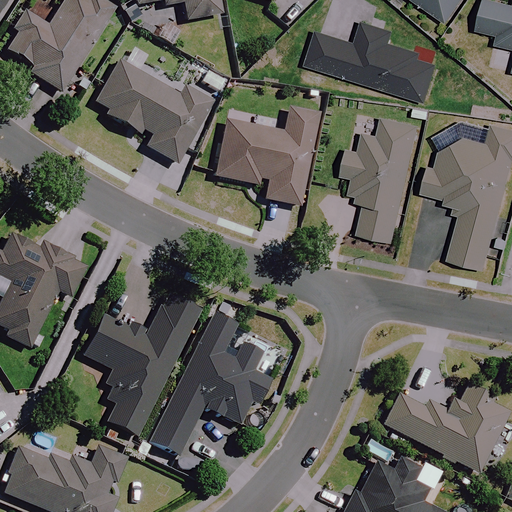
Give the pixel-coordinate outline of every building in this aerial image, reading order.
[(0,0),(0,14),(8,0),(0,0)] [(110,12),(88,0),(67,0),(50,30),(27,16),(5,53),(33,69),(29,76),(61,95),(110,12)] [(221,17),(217,0),(135,0),(137,9),(161,5),(162,10),(182,6),(185,24),(221,17)] [(462,0),(412,0),(445,23),(462,0)] [(511,6),(488,0),(487,0),(479,31),(500,37),(497,46),(511,50),(511,6)] [(393,32),(363,23),(356,45),(318,33),(307,66),(426,104),(438,65),(419,60),(421,55),(389,45),(393,32)] [(142,136),(151,141),(146,150),(176,167),(211,105),(183,90),(178,99),(118,65),(95,107),(107,114),(103,120),(140,140),(142,136)] [(225,81),(207,71),(199,84),(218,94),(225,81)] [(257,118),(254,130),(226,125),(215,181),(266,191),(264,202),(302,210),(320,116),(289,110),(284,136),(277,134),(279,122),(257,118)] [(354,179),(351,195),(358,197),(357,204),(367,206),(360,235),(395,243),(420,129),(384,121),(380,139),(365,136),(362,153),(349,150),(343,177),(354,179)] [(445,205),(455,208),(453,216),(462,218),(451,262),(486,271),(508,182),(511,183),(511,181),(511,131),(493,127),(489,146),(465,140),(441,154),(436,173),(431,172),(425,195),(446,200),(445,205)] [(0,329),(6,333),(3,339),(28,353),(47,318),(43,315),(56,293),(69,301),(85,273),(70,265),(73,261),(42,244),(38,252),(8,236),(0,250),(0,280),(11,287),(0,306),(0,329)] [(109,372),(101,387),(110,391),(104,403),(115,408),(106,424),(134,438),(196,312),(166,297),(146,338),(105,318),(84,360),(109,372)] [(233,329),(212,318),(150,445),(176,458),(199,412),(236,430),(249,404),(257,408),(269,384),(250,375),(259,356),(241,347),(233,363),(220,356),(233,329)] [(509,414),(465,391),(458,405),(451,401),(444,413),(425,404),(422,410),(398,397),(382,428),(476,477),(497,438),(511,445),(511,425),(505,422),(509,414)] [(88,470),(21,443),(0,492),(0,494),(42,511),(111,511),(116,500),(109,497),(124,462),(96,450),(88,470)] [(413,481),(417,472),(399,463),(393,475),(372,464),(346,511),(435,511),(420,504),(427,489),(413,481)]
